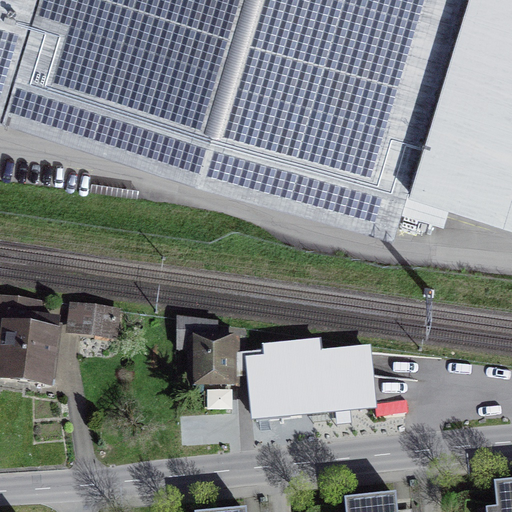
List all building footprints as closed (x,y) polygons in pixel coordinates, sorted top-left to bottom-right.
[(511,0),(0,0),(0,127),(398,235),(414,179),(511,210),(511,0)] [(38,332),(43,306),(0,298),(0,344),(9,346),(3,382),(53,391),(62,335),(38,332)] [(124,312),(69,305),(66,334),(120,341),(124,312)] [(235,331),(184,332),(184,384),(236,384),(235,331)] [(371,353),(276,362),(283,426),(377,416),(371,353)] [(511,511),(511,484),(496,487),(498,511),(511,511)] [(399,511),(398,498),(347,502),(347,511),(399,511)]
